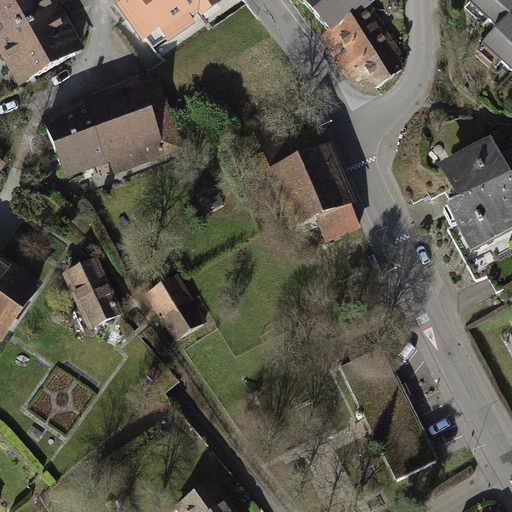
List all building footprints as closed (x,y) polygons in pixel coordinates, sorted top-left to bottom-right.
[(0,0),(0,51),(20,86),(76,54),(64,32),(45,0),(0,0)] [(217,0),(125,0),(123,2),(152,44),(217,0)] [(349,84),(379,93),(408,73),(383,26),(374,10),(383,0),(298,0),(332,37),(324,43),(349,84)] [(511,0),(470,0),(469,2),(498,27),(482,45),(511,72),(511,0)] [(86,105),(47,120),(57,144),(70,180),(112,165),(116,176),(185,149),(160,84),(140,91),(137,83),(85,103),(86,105)] [(313,124),(258,147),(297,237),(318,229),(326,248),(360,233),(351,211),(356,209),(331,151),(325,153),(313,124)] [(483,138),(433,164),(452,200),(442,205),(465,250),(511,225),(511,146),(493,157),(483,138)] [(375,258),(370,260),(378,279),(384,276),(375,258)] [(0,341),(6,346),(45,291),(0,259),(0,341)] [(99,260),(65,275),(90,331),(124,316),(99,260)] [(175,278),(143,296),(170,344),(202,326),(175,278)] [(442,464),(390,341),(345,359),(397,483),(442,464)] [(227,511),(212,491),(181,511),(227,511)]
